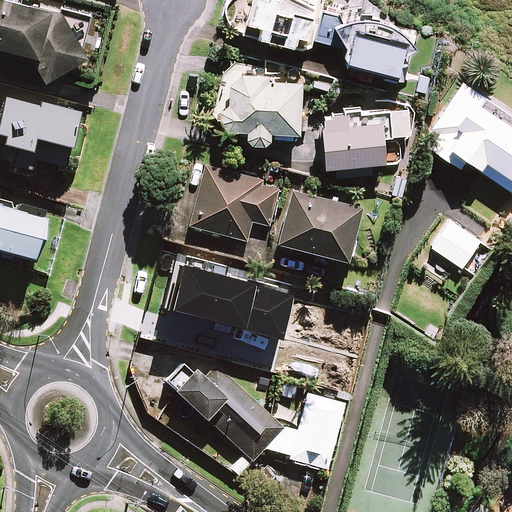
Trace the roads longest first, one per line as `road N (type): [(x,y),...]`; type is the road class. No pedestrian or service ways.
road 1 (residential): [(174,0),(75,372)]
road 2 (unknown): [(331,511),(393,269),(409,229),(451,174)]
road 3 (secondary): [(113,423),(208,511)]
road 4 (secondary): [(188,511),(75,468)]
